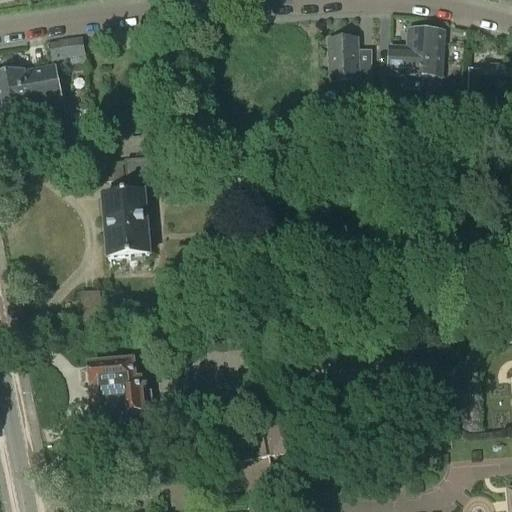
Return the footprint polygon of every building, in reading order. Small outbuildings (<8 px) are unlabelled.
[(389,50),(387,78),(404,78),(404,91),(422,91),(423,81),(419,81),(420,73),(426,73),(428,34),(407,33),(406,51),(389,50)] [(420,73),(419,81),(423,81),(422,91),(441,92),(444,35),(428,34),(426,73),(420,73)] [(335,44),(328,44),(330,82),(335,82),(344,88),(344,107),(371,107),(371,73),(357,73),(356,43),(348,43),(348,39),(335,40),(335,44)] [(48,48),(51,66),(84,62),(81,44),(48,48)] [(182,51),(162,52),(163,66),(183,64),(182,51)] [(23,75),(0,79),(0,120),(31,115),(30,114),(61,108),(54,69),(23,76),(23,75)] [(511,70),(482,69),(480,99),(511,100),(511,70)] [(179,109),(167,111),(167,120),(179,119),(179,109)] [(415,114),(376,116),(377,143),(417,141),(415,114)] [(462,141),(463,125),(420,127),(420,142),(462,141)] [(478,126),(465,126),(465,139),(478,139),(478,126)] [(64,142),(35,145),(37,160),(66,156),(64,142)] [(127,198),(103,200),(109,264),(149,261),(147,235),(151,232),(150,215),(145,213),(142,183),(154,182),(152,162),(124,164),(127,198)] [(97,294),(78,296),(80,324),(99,323),(97,294)] [(218,303),(198,304),(199,331),(219,331),(218,303)] [(231,312),(220,312),(220,325),(231,325),(231,312)] [(190,320),(169,321),(170,333),(191,332),(190,320)] [(231,334),(143,339),(144,351),(232,346),(231,334)] [(83,373),(81,375),(82,389),(85,391),(92,390),(92,391),(94,391),(96,412),(93,415),(100,421),(103,418),(125,416),(125,417),(142,415),(142,414),(153,413),(151,395),(140,395),(139,386),(134,386),(132,368),(90,372),(83,373)] [(251,397),(233,401),(235,414),(234,414),(236,425),(258,421),(256,409),(253,410),(251,397)] [(289,404),(261,410),(271,459),(298,454),(289,404)] [(262,434),(238,438),(243,463),(267,459),(262,434)] [(277,511),(274,498),(263,500),(265,511),(277,511)]
